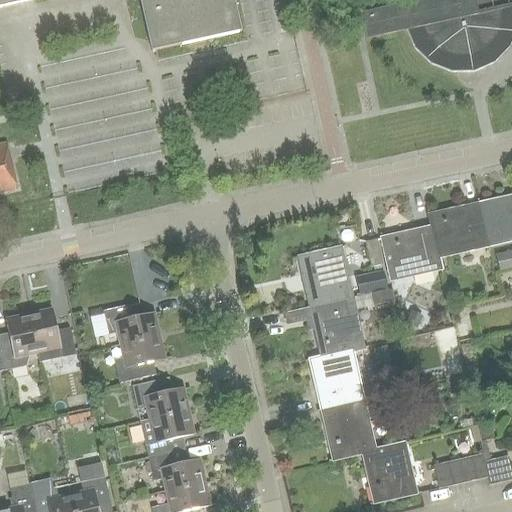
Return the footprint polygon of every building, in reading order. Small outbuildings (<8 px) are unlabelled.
[(0,0),(0,7),(18,4),(34,0),(139,0),(151,51),(240,31),(233,0),(0,0)] [(511,0),(424,0),(360,14),(365,37),(405,29),(413,48),(429,64),(450,72),(472,71),(493,62),(508,46),(511,35),(511,0)] [(0,192),(15,189),(5,144),(0,144),(0,192)] [(511,195),(478,204),(487,244),(487,246),(510,241),(509,239),(511,237),(511,195)] [(459,250),(487,244),(478,204),(428,215),(430,226),(437,257),(460,252),(459,250)] [(439,266),(437,257),(430,226),(380,238),(390,281),(412,276),(411,273),(439,266)] [(383,266),(377,240),(365,243),(371,268),(383,266)] [(309,308),(350,298),(352,298),(346,276),(345,276),(338,248),(297,258),(309,308)] [(511,268),(511,251),(494,255),(498,272),(511,268)] [(387,290),(372,294),(375,306),(394,301),(392,290),(387,291),(387,290)] [(357,326),(350,298),(309,308),(321,358),(351,351),(363,348),(358,326),(357,326)] [(117,333),(120,346),(159,337),(154,314),(138,318),(132,319),(129,306),(102,312),(108,336),(117,333)] [(50,309),(28,314),(36,354),(38,364),(52,361),(75,356),(69,329),(55,332),(50,309)] [(8,334),(0,335),(0,357),(3,371),(26,366),(24,357),(36,354),(28,314),(5,319),(8,334)] [(159,337),(120,346),(123,358),(113,360),(119,384),(154,376),(151,363),(165,360),(159,337)] [(321,411),(360,402),(354,374),(356,373),(351,351),(321,358),(310,361),(321,411)] [(146,408),(149,421),(188,412),(183,389),(171,392),(168,379),(131,387),(137,411),(146,408)] [(361,454),(372,451),(366,423),(368,422),(363,401),(360,402),(321,411),(333,460),(361,454)] [(147,459),(184,451),(181,437),(193,434),(188,412),(149,421),(139,423),(147,459)] [(404,444),(372,451),(361,454),(373,504),(413,495),(406,466),(409,466),(404,444)] [(163,480),(165,492),(204,483),(199,461),(187,463),(184,451),(147,459),(153,482),(163,480)] [(482,455),(470,458),(476,481),(486,478),(488,486),(489,486),(484,463),(482,455)] [(511,477),(507,457),(484,463),(489,486),(511,480),(511,477)] [(470,458),(459,460),(464,483),(476,481),(470,458)] [(464,483),(459,460),(446,463),(452,486),(464,483)] [(437,490),(452,486),(446,463),(432,467),(437,490)] [(81,493),(69,496),(72,511),(111,511),(101,464),(76,470),(81,493)] [(51,480),(30,485),(36,511),(72,511),(69,496),(57,498),(55,489),(53,490),(51,480)] [(204,483),(165,492),(168,504),(151,508),(151,511),(198,511),(198,509),(209,506),(204,483)] [(36,511),(30,485),(10,489),(12,499),(8,500),(10,509),(0,511),(36,511)]
